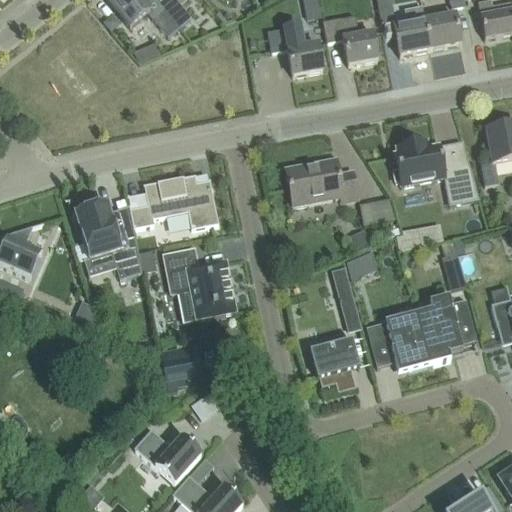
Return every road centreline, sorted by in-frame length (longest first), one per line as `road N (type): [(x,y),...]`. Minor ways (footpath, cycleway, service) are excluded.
road 1 (unclassified): [(234,137),(301,431)]
road 2 (tertiary): [(234,137),(511,84)]
road 3 (tertiary): [(35,179),(234,137)]
road 4 (unclassified): [(486,392),(301,431)]
road 5 (unclassified): [(393,511),(511,439)]
